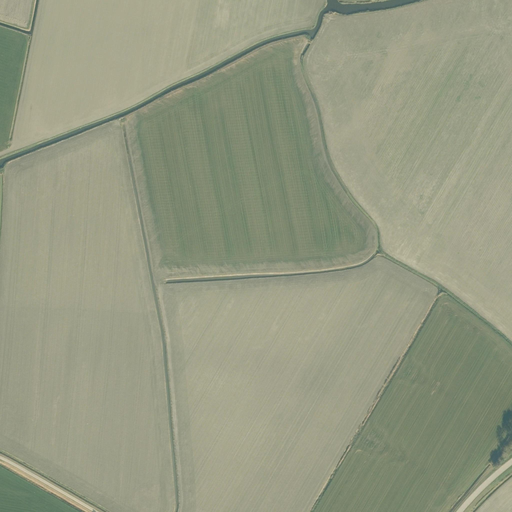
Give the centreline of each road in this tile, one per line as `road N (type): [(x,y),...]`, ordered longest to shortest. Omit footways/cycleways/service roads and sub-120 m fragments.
road 1 (track): [(180,511),(158,283)]
road 2 (track): [(511,338),(393,255),(384,239)]
